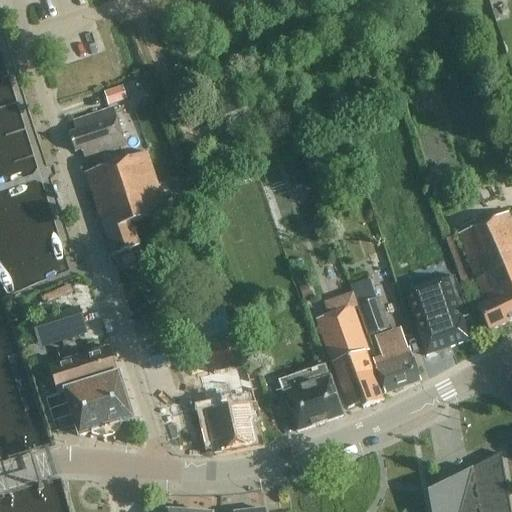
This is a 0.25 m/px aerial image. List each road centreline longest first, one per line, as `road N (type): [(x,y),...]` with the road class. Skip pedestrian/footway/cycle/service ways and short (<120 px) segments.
road 1 (residential): [(164,470),(17,0)]
road 2 (tertiary): [(164,470),(228,473),(293,460),(511,357)]
road 3 (tertiary): [(0,483),(59,466),(126,466)]
